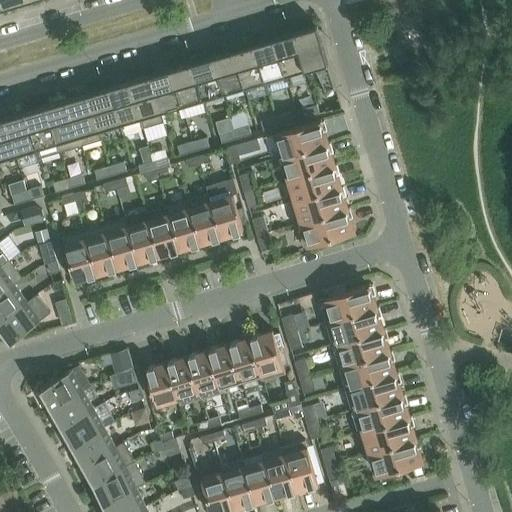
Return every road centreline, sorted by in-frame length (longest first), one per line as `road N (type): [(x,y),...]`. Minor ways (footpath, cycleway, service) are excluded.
road 1 (residential): [(0,370),(402,247)]
road 2 (residential): [(402,247),(330,0)]
road 3 (residential): [(0,81),(233,11)]
road 4 (residential): [(471,475),(402,247)]
road 5 (residential): [(147,0),(0,43)]
road 6 (residential): [(0,395),(68,511)]
road 7 (residential): [(345,511),(471,475)]
